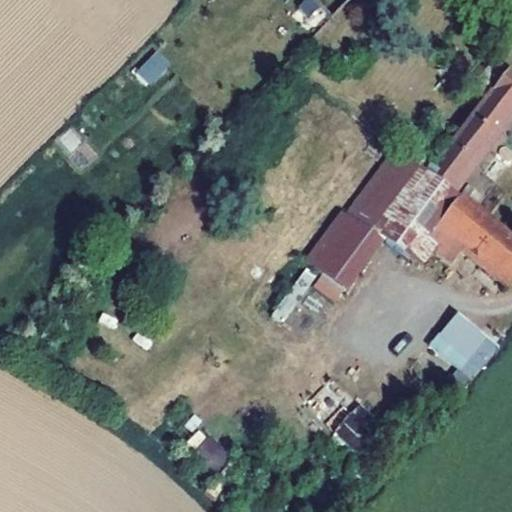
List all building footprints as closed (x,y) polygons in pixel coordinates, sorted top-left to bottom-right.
[(333,26),(359,0),(328,0),(318,10),(333,26)] [(484,107),(429,170),(422,185),(449,203),(511,131),(511,80),(497,69),(473,97),(484,107)] [(391,230),(425,255),(457,209),(449,203),(422,185),(391,230)] [(511,297),(511,248),(511,249),(459,206),(457,209),(425,255),(421,252),(455,280),(466,267),(509,301),(511,297)] [(445,318),(429,336),(457,360),(475,343),(445,318)] [(358,404),(331,434),(357,458),(384,428),(358,404)]
